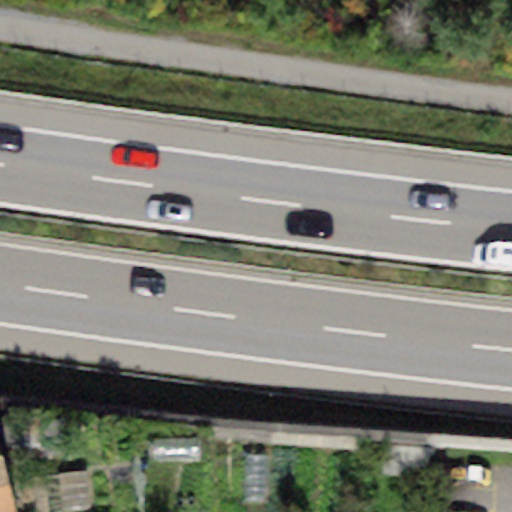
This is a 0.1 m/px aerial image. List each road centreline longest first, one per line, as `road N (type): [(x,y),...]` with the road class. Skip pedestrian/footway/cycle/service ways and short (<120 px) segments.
road 1 (unclassified): [(0,24),(511,98)]
road 2 (motorway): [(0,286),(511,351)]
road 3 (motorway): [(511,230),(0,166)]
